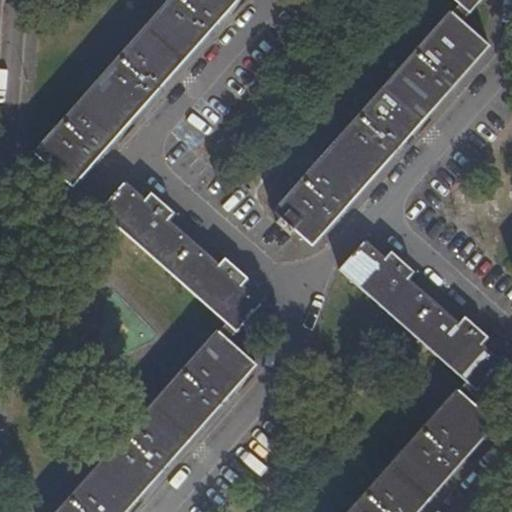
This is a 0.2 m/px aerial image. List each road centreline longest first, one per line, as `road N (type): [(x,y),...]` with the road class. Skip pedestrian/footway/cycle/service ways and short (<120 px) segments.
road 1 (residential): [(168,511),(284,378),(296,340),(289,300)]
road 2 (residential): [(131,149),(289,300)]
road 3 (residential): [(0,210),(13,0)]
road 4 (residential): [(131,149),(269,0)]
road 5 (residential): [(384,215),(511,74)]
road 6 (residential): [(0,282),(131,149)]
road 7 (residential): [(511,326),(384,215)]
road 8 (residential): [(289,300),(384,215)]
